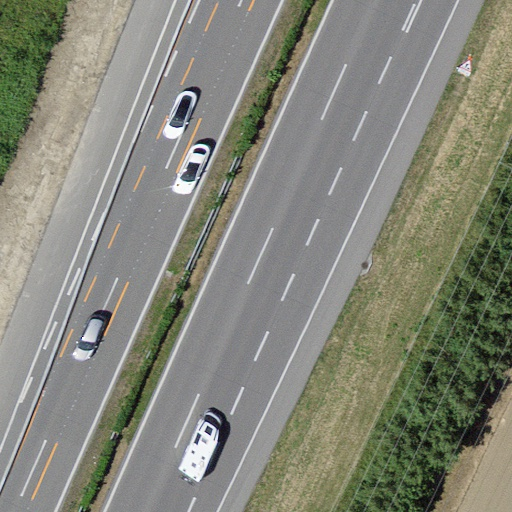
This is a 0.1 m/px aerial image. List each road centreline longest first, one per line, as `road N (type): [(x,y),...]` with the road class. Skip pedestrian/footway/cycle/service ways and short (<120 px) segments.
road 1 (motorway): [(148,511),(377,0)]
road 2 (motorway): [(243,0),(15,511)]
